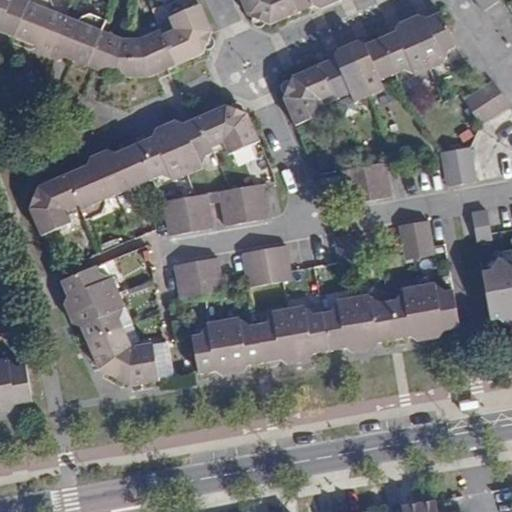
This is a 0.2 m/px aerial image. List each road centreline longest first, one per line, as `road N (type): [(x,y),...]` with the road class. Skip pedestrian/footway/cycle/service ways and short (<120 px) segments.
road 1 (residential): [(511,425),(108,495)]
road 2 (residential): [(316,226),(511,190)]
road 3 (residential): [(249,65),(316,226)]
road 4 (residential): [(316,226),(152,255)]
road 5 (residential): [(399,0),(249,65)]
